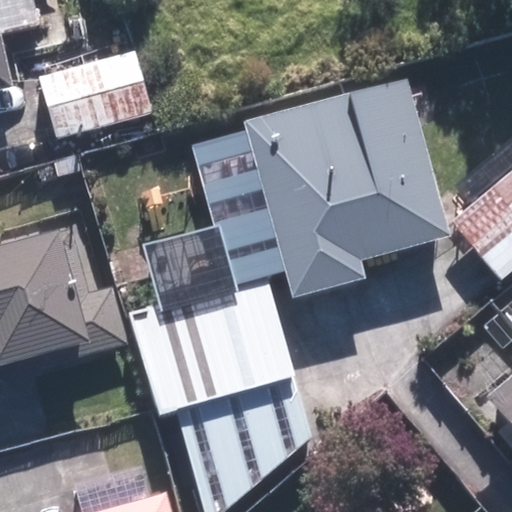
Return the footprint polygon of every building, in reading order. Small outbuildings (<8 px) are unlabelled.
[(2,0),(0,0),(0,94),(21,90),(2,0)] [(141,47),(44,73),(62,138),(158,112),(141,47)] [(253,135),(199,150),(237,285),(276,274),(294,269),(302,298),(374,277),(369,260),(458,235),(413,78),(250,124),(253,135)] [(511,276),(511,177),(459,223),(507,280),(511,276)] [(89,291),(72,226),(0,245),(0,351),(5,371),(58,357),(61,370),(129,352),(111,285),(89,291)] [(300,377),(305,376),(276,274),(237,285),(137,314),(166,415),(181,410),(300,377)] [(511,375),(511,367),(461,315),(419,356),(474,412),(511,375)] [(181,410),(210,511),(234,511),(321,450),(300,377),(181,410)] [(511,381),(496,395),(511,413),(511,381)] [(98,511),(158,496),(149,465),(78,484),(85,511),(98,511)] [(98,511),(183,511),(178,491),(158,496),(98,511)]
